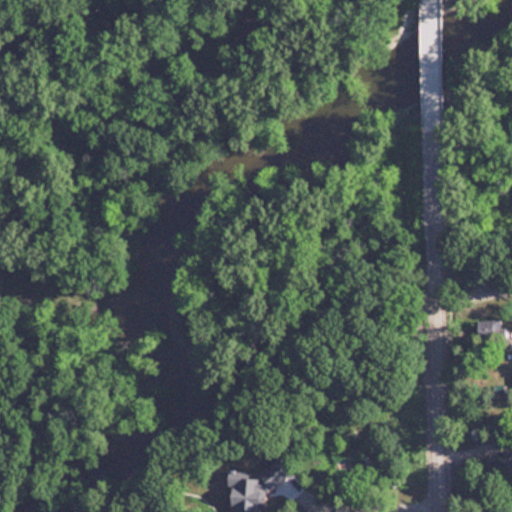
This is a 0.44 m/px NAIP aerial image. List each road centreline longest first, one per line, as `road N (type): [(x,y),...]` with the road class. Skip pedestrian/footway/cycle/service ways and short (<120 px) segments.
road 1 (residential): [(431,125),(439,511)]
road 2 (residential): [(429,0),(431,125)]
